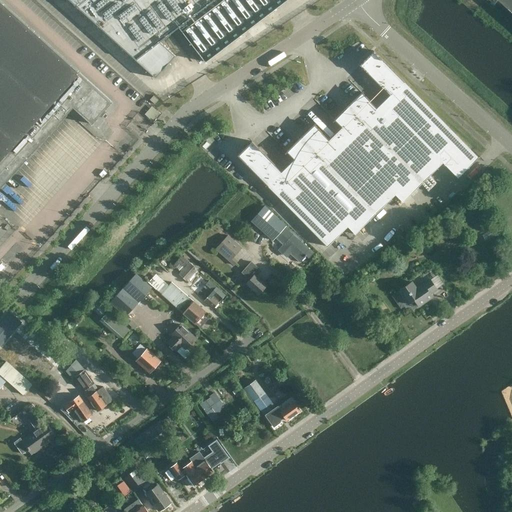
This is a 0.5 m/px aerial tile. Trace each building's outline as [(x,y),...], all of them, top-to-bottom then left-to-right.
[(0,0),(0,187),(73,107),(92,124),(112,102),(0,0)] [(69,0),(73,3),(72,4),(74,5),(74,4),(77,7),(76,7),(78,8),(127,52),(155,78),(175,56),(160,42),(179,27),(205,62),(285,0),(69,0)] [(511,0),(497,0),(511,13),(511,0)] [(252,141),(237,155),(268,186),(327,246),(327,247),(348,226),(355,234),(395,194),(403,202),(443,162),(458,177),(479,157),(478,157),(404,82),(374,51),(372,53),(359,65),(383,88),(390,95),(377,108),(370,101),(370,100),(362,92),(334,119),(342,127),(329,140),(322,133),(322,132),(314,124),(286,151),(294,159),(281,172),(274,165),(275,165),(252,141)] [(150,100),(155,104),(158,100),(153,96),(150,100)] [(153,105),(145,113),(153,120),(160,112),(153,105)] [(213,148),(208,143),(204,147),(208,152),(213,148)] [(309,259),(314,253),(286,229),(288,226),(286,224),(285,225),(267,209),(253,225),(273,242),(275,239),(284,246),(278,252),(287,259),(291,255),(299,262),(305,256),(309,259)] [(353,234),(348,229),(345,232),(350,237),(353,234)] [(216,250),(235,266),(239,260),(234,256),(242,246),(229,235),(216,250)] [(186,281),(197,270),(182,256),(173,265),(181,272),(179,274),(186,281)] [(262,271),(252,261),(242,272),(250,279),(246,284),(258,295),(267,285),(257,277),(262,271)] [(125,316),(151,287),(136,274),(110,302),(125,316)] [(191,286),(198,292),(206,283),(200,277),(191,286)] [(412,282),(399,291),(408,304),(414,300),(419,306),(432,297),(430,294),(437,290),(430,280),(417,289),(412,282)] [(205,312),(172,282),(161,294),(195,324),(205,312)] [(204,300),(209,304),(212,308),(224,295),(210,282),(206,287),(211,292),(204,300)] [(97,302),(93,307),(102,315),(107,310),(97,302)] [(0,344),(0,345),(21,322),(9,311),(0,321),(0,344)] [(108,311),(101,319),(124,340),(131,332),(108,311)] [(185,348),(195,338),(181,325),(171,335),(173,337),(168,342),(176,350),(182,344),(185,348)] [(140,340),(133,334),(128,339),(135,346),(140,340)] [(149,374),(160,361),(147,349),(146,349),(140,344),(133,352),(139,357),(135,361),(149,374)] [(97,411),(113,400),(103,386),(96,391),(95,389),(97,387),(84,370),(76,359),(65,371),(72,378),(75,377),(84,390),(85,390),(86,392),(88,391),(91,395),(88,398),(97,411)] [(31,384),(6,361),(0,367),(0,386),(7,379),(23,394),(31,385),(31,384)] [(244,386),(260,409),(264,415),(265,415),(276,407),(255,378),(244,386)] [(214,411),(223,404),(215,392),(210,396),(215,404),(211,407),(206,400),(200,404),(212,420),(218,416),(214,411)] [(79,395),(60,409),(66,414),(73,409),(82,421),(92,414),(79,395)] [(282,410),(278,405),(276,407),(265,415),(274,427),(281,422),(279,420),(284,417),(287,421),(301,411),(294,402),(282,410)] [(36,430),(22,440),(21,438),(14,442),(22,453),(28,449),(31,454),(34,452),(35,453),(41,448),(41,447),(49,441),(51,444),(58,439),(31,404),(22,411),(36,430)] [(189,459),(191,462),(203,478),(213,471),(212,469),(220,462),(221,463),(229,457),(217,440),(200,453),(199,451),(189,459)] [(194,485),(203,478),(191,462),(181,469),(194,485)] [(178,478),(184,474),(176,463),(170,468),(178,478)] [(132,490),(141,483),(134,473),(125,480),(132,490)] [(89,483),(95,479),(91,474),(86,478),(89,483)] [(158,485),(146,493),(151,499),(149,501),(152,506),(155,504),(159,511),(171,503),(158,485)] [(138,499),(124,509),(125,511),(148,511),(143,505),(139,499),(138,500),(138,499)]
